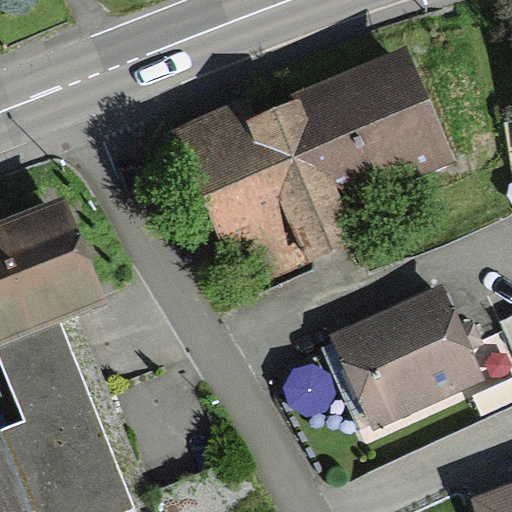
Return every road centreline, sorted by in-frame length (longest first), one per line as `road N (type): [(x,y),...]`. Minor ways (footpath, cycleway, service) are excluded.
road 1 (residential): [(79,82),(134,215),(304,511)]
road 2 (primary): [(79,82),(293,0)]
